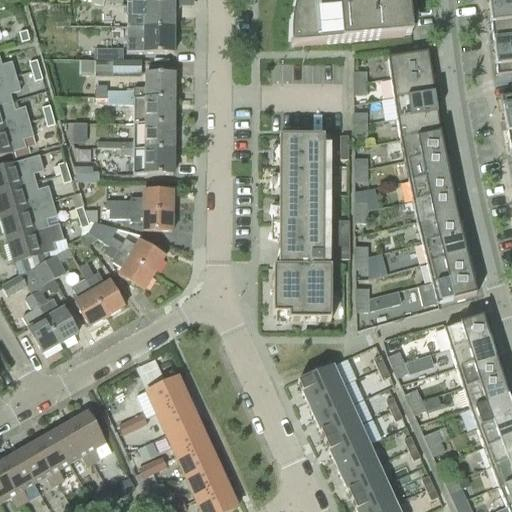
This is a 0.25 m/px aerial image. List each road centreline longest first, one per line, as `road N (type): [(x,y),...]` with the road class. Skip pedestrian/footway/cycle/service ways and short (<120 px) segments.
road 1 (residential): [(511,340),(454,115),(444,0)]
road 2 (residential): [(217,300),(223,0)]
road 3 (residential): [(299,491),(217,300)]
road 4 (residential): [(37,400),(217,300)]
